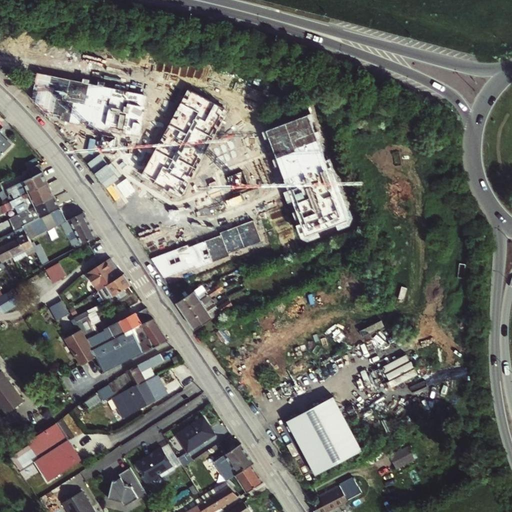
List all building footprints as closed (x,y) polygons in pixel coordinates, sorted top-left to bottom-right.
[(135,181),(124,186),(134,208),(272,144),(246,90),(157,130),(176,169),(170,171),(172,176),(139,192),(135,181)] [(104,123),(112,119),(103,101),(94,106),(104,123)] [(112,126),(99,132),(120,177),(132,172),(133,172),(122,148),(148,136),(140,118),(114,131),(112,126)] [(2,134),(0,132),(0,157),(11,146),(1,135),(2,134)] [(27,170),(31,178),(42,173),(39,165),(27,170)] [(120,177),(124,186),(135,181),(132,172),(120,177)] [(31,178),(3,192),(8,204),(12,202),(9,195),(19,191),(22,197),(48,184),(42,173),(31,178)] [(22,197),(12,202),(8,204),(6,205),(9,212),(14,209),(13,208),(25,203),(28,209),(55,196),(48,184),(22,197)] [(25,226),(60,208),(55,196),(28,209),(16,215),(11,218),(4,221),(7,226),(14,223),(14,222),(21,219),(25,226)] [(66,222),(60,208),(25,226),(23,226),(23,228),(30,240),(66,222)] [(83,213),(66,222),(68,226),(71,225),(83,246),(97,238),(83,213)] [(23,228),(15,232),(25,251),(31,248),(33,247),(30,240),(23,228)] [(6,242),(13,257),(22,253),(25,251),(15,232),(2,238),(4,243),(6,242)] [(0,239),(0,260),(1,263),(5,261),(13,257),(6,242),(4,243),(2,238),(0,239)] [(45,271),(49,277),(58,271),(54,265),(45,270),(45,271)] [(99,277),(105,286),(120,277),(114,268),(99,277)] [(105,286),(97,291),(104,303),(107,301),(131,285),(124,274),(120,277),(105,286)] [(99,277),(91,282),(97,291),(105,286),(99,277)] [(181,300),(194,291),(190,285),(177,294),(181,300)] [(184,312),(202,300),(209,295),(217,290),(215,287),(208,292),(204,286),(196,290),(194,291),(181,300),(179,301),(178,302),(184,312)] [(17,304),(18,303),(16,300),(11,290),(9,291),(17,304)] [(17,304),(9,291),(5,294),(0,296),(0,304),(4,312),(17,304)] [(184,312),(189,320),(208,308),(216,303),(225,297),(222,292),(205,303),(202,300),(184,312)] [(52,304),(59,318),(71,312),(65,299),(52,304)] [(196,330),(197,330),(234,305),(230,300),(219,308),(211,312),(208,308),(189,320),(196,330)] [(208,308),(211,312),(219,308),(216,303),(208,308)] [(238,305),(226,313),(228,315),(240,308),(238,305)] [(106,343),(133,329),(137,327),(141,325),(154,319),(147,309),(110,327),(111,330),(98,337),(92,324),(82,329),(81,330),(88,342),(93,349),(99,346),(106,343)] [(82,329),(92,324),(85,312),(74,317),(82,329)] [(140,343),(145,351),(168,339),(154,319),(141,325),(137,327),(133,329),(137,337),(140,343)] [(96,357),(104,372),(108,370),(145,351),(140,343),(137,337),(133,329),(106,343),(99,346),(93,349),(88,342),(81,330),(67,338),(84,364),(96,357)] [(67,338),(66,339),(82,365),(84,364),(67,338)] [(162,360),(159,354),(126,371),(127,373),(125,375),(134,389),(147,382),(156,377),(150,366),(162,360)] [(2,374),(0,375),(0,392),(9,406),(20,398),(2,374)] [(158,400),(147,382),(134,389),(125,375),(116,381),(124,395),(115,400),(120,409),(125,406),(128,413),(139,407),(140,410),(158,400)] [(9,406),(0,392),(0,403),(4,409),(9,406)] [(334,397),(288,421),(315,475),(362,451),(334,397)] [(125,406),(120,409),(124,416),(128,413),(125,406)] [(177,435),(189,452),(216,434),(205,417),(177,435)] [(80,460),(56,422),(10,458),(34,491),(47,483),(47,484),(80,460)] [(170,444),(163,448),(176,469),(183,465),(179,458),(170,444)] [(229,461),(238,474),(252,465),(255,464),(242,444),(240,445),(215,461),(219,467),(229,461)] [(392,453),(399,468),(419,459),(412,444),(392,453)] [(149,457),(138,464),(150,483),(162,475),(165,476),(176,469),(163,448),(155,454),(155,455),(150,458),(149,457)] [(189,452),(179,458),(183,465),(184,467),(194,460),(189,452)] [(229,461),(219,467),(227,480),(230,479),(236,475),(238,474),(229,461)] [(238,474),(236,475),(248,492),(264,482),(252,465),(238,474)] [(121,477),(116,481),(113,480),(112,484),(111,484),(109,495),(110,495),(109,498),(123,501),(126,506),(139,497),(140,499),(148,494),(131,467),(119,474),(121,477)] [(230,479),(227,480),(234,487),(236,485),(230,479)] [(357,489),(352,479),(319,496),(321,501),(311,506),(314,511),(324,511),(350,498),(348,494),(357,489)] [(221,507),(239,496),(228,485),(213,495),(221,507)] [(96,511),(82,490),(63,502),(69,511),(96,511)] [(202,497),(196,501),(198,504),(213,495),(211,491),(202,497)] [(202,511),(213,511),(221,507),(213,495),(198,504),(202,511)] [(196,501),(175,511),(184,511),(198,504),(196,501)] [(230,511),(251,511),(245,502),(230,511)]
